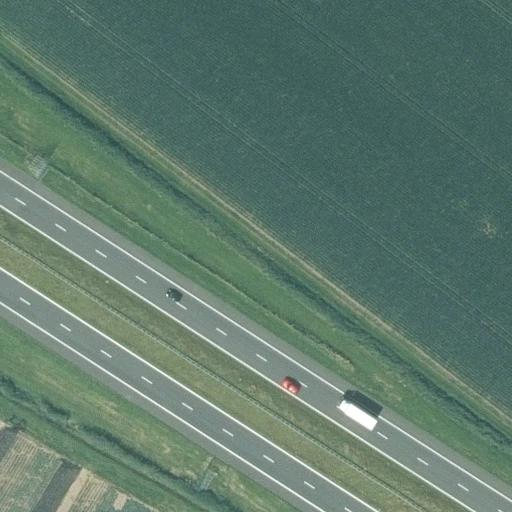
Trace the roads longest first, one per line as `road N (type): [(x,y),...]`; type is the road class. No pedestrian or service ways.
road 1 (motorway): [(507,511),(0,186)]
road 2 (motorway): [(0,289),(343,511)]
